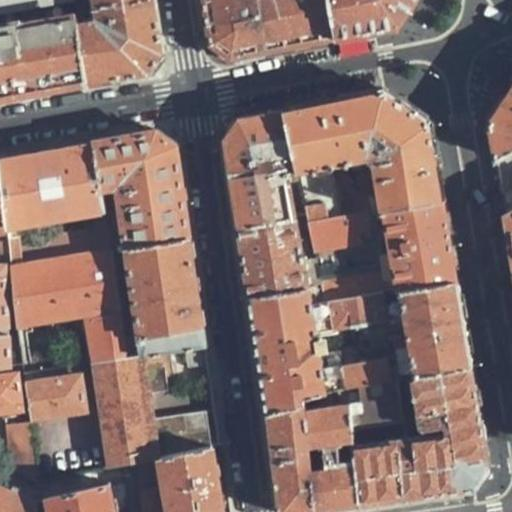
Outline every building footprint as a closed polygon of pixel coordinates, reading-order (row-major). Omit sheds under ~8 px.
[(73,0),(0,0),(0,98),(23,95),(87,84),(77,23),(76,17),(73,0)] [(77,23),(87,84),(150,73),(158,61),(163,51),(155,0),(73,0),(76,17),(89,14),(86,0),(93,0),(96,19),(77,23)] [(330,0),(204,0),(211,44),(232,58),(277,49),(338,38),(330,0)] [(407,16),(418,0),(330,0),(338,38),(368,33),(399,28),(407,16)] [(356,94),(282,110),(292,171),(303,170),(325,165),(325,171),(334,173),(335,173),(335,163),(363,159),(362,135),(368,134),(393,92),(386,87),(356,94)] [(511,90),(491,122),(503,192),(511,187),(511,90)] [(325,165),(303,170),(310,213),(311,219),(445,196),(437,146),(432,119),(412,105),(403,99),(393,92),(368,134),(362,135),(363,159),(370,157),(375,165),(359,168),(362,191),(347,195),(343,195),(341,184),(337,185),(334,173),(325,171),(325,165)] [(292,171),(282,110),(240,118),(231,129),(225,136),(239,225),(298,215),(310,213),(303,170),(292,171)] [(157,132),(97,143),(105,192),(120,188),(128,247),(192,237),(186,198),(178,146),(157,132)] [(48,152),(2,161),(9,230),(108,212),(105,192),(97,143),(48,152)] [(0,231),(9,230),(2,161),(0,161),(0,231)] [(338,172),(341,184),(343,195),(347,195),(343,171),(338,172)] [(511,187),(503,192),(505,202),(507,214),(511,211),(511,187)] [(324,300),(459,277),(454,241),(445,196),(311,219),(316,250),(363,242),(361,230),(366,229),(368,241),(391,238),(393,251),(395,267),(388,268),(340,276),(337,253),(316,256),(317,257),(322,283),(324,300)] [(298,215),(239,225),(244,259),(250,295),(309,285),(322,283),(317,257),(305,259),(298,215)] [(8,233),(0,234),(0,250),(9,249),(8,238),(8,233)] [(126,298),(118,238),(28,250),(27,234),(8,238),(9,249),(19,340),(25,338),(23,320),(88,310),(96,359),(126,355),(123,335),(133,333),(130,307),(130,302),(127,303),(126,298)] [(162,350),(184,347),(205,345),(198,286),(192,237),(128,247),(133,296),(126,298),(127,303),(130,302),(130,307),(136,306),(139,333),(133,333),(123,335),(126,355),(135,353),(162,350)] [(386,252),(388,268),(395,267),(393,251),(386,252)] [(0,366),(8,366),(10,372),(17,371),(22,371),(21,362),(11,363),(2,261),(0,261),(0,366)] [(346,387),(474,361),(467,322),(459,277),(324,300),(312,303),(317,334),(325,332),(337,330),(337,325),(385,319),(386,322),(408,319),(413,352),(389,357),(387,350),(366,354),(364,354),(363,356),(362,358),(362,360),(363,362),(343,365),(341,350),(340,350),(320,353),(326,391),(346,387)] [(259,354),(268,411),(304,401),(303,396),(326,391),(320,353),(319,346),(317,334),(312,303),(309,285),(250,295),(259,354)] [(325,332),(317,334),(319,346),(327,345),(325,332)] [(187,366),(208,363),(205,345),(184,347),(187,366)] [(162,350),(135,353),(142,396),(169,392),(162,350)] [(103,405),(113,465),(137,460),(151,457),(146,424),(142,396),(135,353),(126,355),(96,359),(103,405)] [(363,502),(401,497),(476,487),(492,464),(485,428),(474,361),(346,387),(349,400),(363,502)] [(56,377),(54,366),(22,371),(29,405),(31,417),(85,408),(80,374),(56,377)] [(10,372),(0,373),(0,408),(16,406),(23,405),(17,371),(10,372)] [(341,504),(363,502),(349,400),(304,407),(319,507),(341,504)] [(311,508),(319,507),(304,407),(304,401),(268,411),(282,511),(311,508)] [(23,405),(16,406),(18,421),(31,419),(31,417),(29,405),(23,405)] [(146,424),(151,457),(155,456),(161,455),(212,444),(219,442),(214,413),(146,424)] [(8,450),(11,465),(39,478),(41,478),(31,419),(18,421),(4,424),(8,450)] [(224,511),(219,483),(212,444),(161,455),(171,511),(224,511)] [(151,457),(137,460),(142,501),(143,511),(164,511),(161,492),(155,456),(151,457)] [(52,511),(115,511),(108,480),(47,491),(52,511)] [(0,483),(0,511),(39,511),(38,498),(0,483)]
